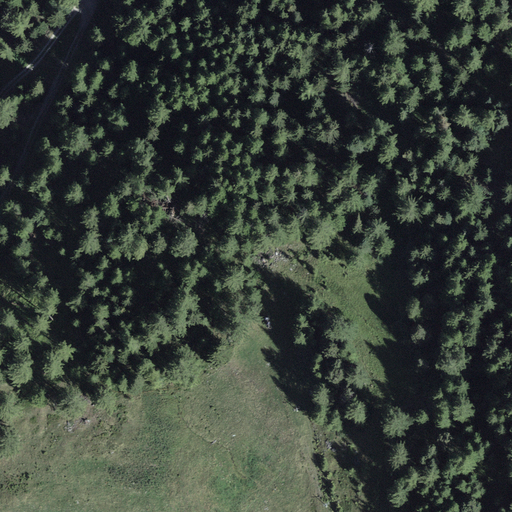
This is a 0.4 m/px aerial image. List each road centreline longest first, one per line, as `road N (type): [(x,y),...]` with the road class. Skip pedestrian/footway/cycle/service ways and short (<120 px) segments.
road 1 (track): [(0,218),(31,172),(90,0)]
road 2 (track): [(87,0),(33,76),(0,103)]
